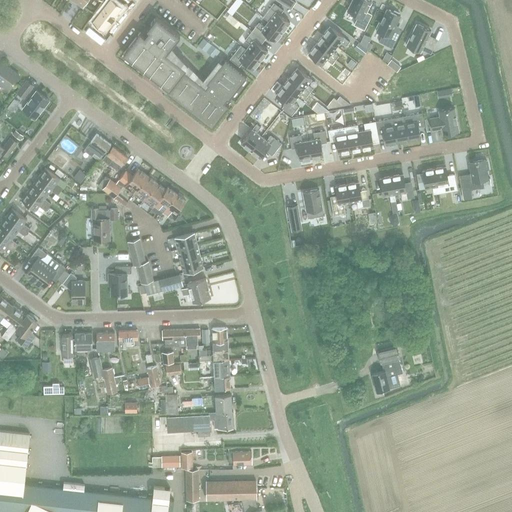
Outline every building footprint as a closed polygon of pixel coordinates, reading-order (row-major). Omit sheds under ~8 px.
[(115,17),(114,17),(122,7),(113,0),(108,0),(92,21),(92,22),(93,20),(104,28),(103,30),(111,21),(112,21),(111,20),(114,17),(115,17)] [(130,9),(138,0),(131,0),(127,5),(130,9)] [(370,0),(351,0),(347,9),(359,15),(354,24),(364,29),(371,14),(366,11),(371,0),(370,0)] [(274,1),(263,15),(268,20),(282,31),(290,21),(280,14),(283,9),(274,1)] [(393,11),(387,8),(380,22),(378,22),(376,27),(377,28),(376,30),(382,33),(378,41),(392,47),(400,31),(394,28),(395,24),(400,15),(399,14),(399,13),(394,10),(393,11)] [(169,48),(170,46),(180,34),(156,16),(151,23),(154,25),(151,30),(147,27),(147,28),(148,30),(144,35),(140,31),(123,53),(142,68),(168,88),(166,91),(167,92),(170,88),(174,92),(171,95),(178,100),(181,97),(185,100),(182,104),(189,109),(192,106),(196,109),(194,113),(201,118),(203,114),(208,118),(205,121),(212,127),(229,105),(224,101),(227,98),(228,99),(229,98),(226,95),(229,91),(233,94),(238,87),(234,84),(238,80),(241,82),(247,76),(225,59),(221,63),(222,63),(207,82),(207,81),(207,82),(209,84),(206,87),(184,70),(186,67),(185,67),(166,52),(169,48)] [(255,25),(252,30),(264,39),(267,34),(275,40),(282,31),(268,20),(264,25),(259,20),(255,25)] [(416,23),(406,44),(420,51),(422,49),(430,53),(437,40),(428,35),(431,30),(416,23)] [(330,25),(322,34),(337,45),(341,40),(346,45),(350,41),(330,25)] [(248,34),(244,39),(250,43),(246,48),(260,59),(268,50),(260,44),(264,39),(252,30),(248,34)] [(322,34),(315,43),(335,59),(339,55),(333,50),(337,45),(322,34)] [(358,41),(354,47),(364,54),(368,48),(358,41)] [(315,43),(308,53),(322,64),(326,59),(332,63),(335,59),(315,43)] [(241,44),(229,58),(239,66),(243,60),(253,68),(260,59),(246,48),(241,44)] [(385,51),(382,58),(387,60),(390,54),(385,51)] [(436,67),(434,57),(414,66),(418,80),(426,78),(428,86),(449,81),(445,65),(441,66),(436,67)] [(0,81),(9,88),(19,75),(9,67),(8,68),(0,62),(0,81)] [(297,67),(290,76),(310,91),(313,87),(307,83),(311,78),(297,67)] [(290,76),(283,85),(297,96),(301,91),(306,96),(310,91),(290,76)] [(26,80),(17,92),(24,97),(33,85),(26,80)] [(283,85),(276,94),(285,102),(282,107),(292,115),(299,105),(293,101),(297,96),(283,85)] [(36,90),(23,107),(35,117),(49,99),(36,90)] [(443,133),(459,131),(454,107),(438,110),(440,116),(430,117),(432,129),(442,128),(443,133)] [(422,112),(404,115),(409,139),(420,137),(418,126),(424,125),(422,112)] [(404,115),(393,117),(397,141),(409,139),(404,115)] [(393,117),(375,120),(378,133),(384,132),(386,144),(397,141),(393,117)] [(365,129),(359,130),(362,148),(373,146),(372,138),(378,137),(378,133),(375,120),(364,122),(365,129)] [(256,122),(241,142),(250,150),(261,135),(256,131),(261,126),(256,122)] [(357,123),(346,126),(350,150),(362,148),(359,130),(357,123)] [(346,126),(328,129),(330,141),(336,139),(338,152),(350,150),(346,126)] [(16,129),(13,133),(21,138),(23,135),(16,129)] [(314,138),(308,139),(311,157),(323,155),(321,142),(327,141),(324,129),(313,131),(314,138)] [(111,144),(96,133),(84,149),(92,155),(94,152),(101,157),(111,144)] [(261,135),(250,150),(259,157),(265,149),(272,155),(281,142),(275,137),(270,134),(266,139),(261,135)] [(301,134),(289,136),(291,148),(297,146),(300,159),(311,157),(308,139),(302,141),(301,134)] [(0,144),(0,154),(2,152),(7,156),(17,142),(10,137),(3,147),(0,144)] [(113,145),(107,153),(112,157),(110,160),(111,161),(109,163),(117,169),(121,163),(122,164),(127,156),(113,145)] [(61,164),(68,154),(57,147),(51,157),(61,164)] [(485,160),(484,159),(473,161),(469,161),(469,164),(471,173),(460,175),(464,198),(472,197),(470,188),(483,186),(482,179),(488,178),(488,177),(486,168),(488,168),(487,160),(485,160)] [(447,174),(446,165),(434,168),(438,192),(457,189),(454,173),(447,174)] [(45,167),(39,175),(60,191),(63,187),(56,182),(60,178),(45,167)] [(57,167),(55,171),(61,176),(64,172),(57,167)] [(135,190),(147,175),(138,167),(126,183),(135,190)] [(438,192),(434,168),(422,170),(424,180),(425,187),(432,186),(433,193),(438,192)] [(79,169),(73,177),(80,182),(86,174),(79,169)] [(406,191),(404,182),(403,173),(391,175),(394,193),(401,192),(402,199),(414,197),(413,190),(406,191)] [(60,191),(39,175),(33,183),(48,194),(51,189),(57,194),(60,191)] [(103,188),(110,178),(106,175),(98,185),(103,188)] [(145,197),(157,182),(147,175),(135,190),(145,197)] [(391,175),(380,177),(383,195),(389,194),(391,201),(393,212),(398,211),(397,209),(396,203),(396,200),(394,193),(391,175)] [(108,192),(116,182),(110,178),(103,188),(108,192)] [(358,181),(347,183),(350,201),(356,200),(358,207),(363,206),(370,205),(368,198),(362,199),(358,181)] [(121,186),(116,182),(108,192),(114,196),(121,186)] [(166,189),(166,188),(157,182),(145,197),(154,204),(166,189)] [(45,198),(48,194),(33,183),(27,190),(48,206),(51,203),(45,198)] [(337,194),(330,195),(333,215),(346,213),(344,202),(350,201),(347,183),(335,185),(337,194)] [(167,205),(177,193),(167,186),(166,188),(166,189),(154,204),(159,208),(163,202),(167,205)] [(319,188),(303,191),(308,217),(323,215),(319,188)] [(48,206),(27,190),(21,199),(36,210),(39,205),(46,210),(48,206)] [(186,200),(177,193),(167,205),(163,211),(168,215),(172,209),(176,212),(186,200)] [(297,204),(287,206),(290,224),(300,222),(297,204)] [(12,207),(6,216),(27,231),(30,228),(23,223),(27,218),(12,207)] [(92,218),(94,218),(94,239),(109,239),(109,218),(118,218),(118,207),(111,208),(111,209),(99,209),(99,208),(92,208),(92,218)] [(27,231),(6,216),(0,223),(15,234),(18,230),(25,235),(27,231)] [(12,239),(15,234),(0,223),(0,235),(15,247),(18,244),(12,239)] [(175,237),(178,248),(197,243),(194,232),(175,237)] [(15,247),(0,235),(0,248),(3,250),(6,246),(13,251),(15,247)] [(142,249),(141,243),(135,244),(129,246),(130,252),(142,249)] [(200,255),(197,243),(178,248),(181,260),(200,255)] [(34,280),(47,263),(52,257),(38,246),(30,257),(35,261),(25,274),(34,280)] [(144,255),(142,249),(130,252),(132,258),(144,255)] [(145,261),(144,255),(132,258),(134,264),(136,264),(136,263),(145,261)] [(203,266),(200,255),(181,260),(184,271),(203,266)] [(57,278),(64,269),(66,267),(52,257),(47,263),(34,280),(43,287),(52,274),(57,278)] [(148,260),(145,261),(136,263),(136,264),(138,270),(150,267),(148,260)] [(109,280),(111,280),(111,294),(127,293),(126,272),(131,272),(131,265),(115,266),(115,272),(108,273),(109,280)] [(152,273),(150,267),(138,270),(140,276),(152,273)] [(84,279),(76,280),(76,276),(71,272),(70,273),(64,269),(57,278),(62,282),(62,283),(67,287),(68,286),(72,286),(72,302),(85,301),(84,279)] [(153,279),(152,273),(140,276),(141,282),(153,279)] [(159,280),(145,283),(147,293),(151,292),(182,284),(179,273),(176,274),(160,278),(159,278),(159,280)] [(188,286),(181,288),(183,294),(190,292),(192,301),(211,296),(206,277),(187,282),(188,286)] [(0,312),(4,315),(12,305),(0,295),(0,312)] [(26,315),(25,315),(12,305),(4,315),(13,322),(11,325),(9,324),(1,335),(7,339),(16,328),(17,326),(26,315)] [(27,313),(25,315),(26,315),(17,326),(16,328),(22,332),(17,339),(27,346),(35,335),(30,331),(37,321),(27,313)] [(227,336),(227,327),(212,328),(212,341),(222,341),(222,337),(227,336)] [(186,345),(185,328),(163,329),(163,338),(165,338),(165,346),(180,345),(181,345),(185,345),(186,345)] [(200,328),(185,328),(186,345),(186,348),(195,347),(195,337),(198,337),(200,337),(200,328)] [(137,329),(118,330),(119,339),(119,348),(126,347),(126,346),(134,346),(134,339),(137,339),(137,329)] [(75,348),(92,348),(91,332),(75,333),(75,348)] [(114,332),(96,332),(96,348),(114,348),(114,332)] [(63,362),(73,361),(73,354),(72,333),(62,334),(63,354),(63,362)] [(228,348),(227,336),(222,337),(222,341),(212,341),(213,348),(228,348)] [(397,386),(394,374),(403,372),(400,358),(401,358),(398,346),(378,351),(381,362),(382,362),(384,370),(373,373),(377,391),(397,386)] [(229,359),(228,348),(213,348),(213,355),(199,355),(199,360),(205,360),(229,359)] [(173,352),(162,352),(164,362),(173,362),(173,352)] [(103,374),(99,356),(90,358),(94,376),(103,374)] [(230,375),(229,359),(213,360),(214,376),(230,375)] [(167,374),(181,372),(180,363),(166,365),(167,374)] [(156,364),(147,366),(151,384),(160,382),(156,364)] [(102,368),(104,378),(114,376),(112,367),(102,368)] [(230,387),(230,375),(214,376),(215,383),(210,383),(211,388),(230,387)] [(116,389),(114,376),(104,378),(107,391),(116,389)] [(138,379),(140,387),(150,385),(148,377),(138,379)] [(59,386),(59,382),(52,382),(52,385),(43,385),(44,393),(64,393),(64,386),(59,386)] [(178,393),(166,393),(166,413),(178,413),(178,393)] [(215,394),(215,411),(232,410),(231,394),(215,394)] [(137,401),(125,401),(125,411),(137,411),(137,401)] [(232,427),(232,410),(215,411),(208,412),(208,414),(167,416),(167,431),(210,429),(209,418),(214,418),(215,423),(215,428),(218,428),(232,427)] [(0,510),(13,511),(171,511),(173,499),(172,499),(169,498),(170,488),(154,486),(153,497),(84,489),(84,484),(64,482),(63,487),(24,482),(30,433),(0,429),(0,510)] [(228,463),(233,463),(251,463),(251,450),(233,451),(230,451),(228,451),(228,463)] [(192,451),(182,452),(182,467),(193,467),(192,451)] [(180,465),(180,454),(161,455),(162,466),(180,465)] [(161,455),(152,455),(153,466),(162,466),(161,455)] [(198,499),(197,469),(185,469),(186,499),(198,499)] [(230,480),(206,480),(206,499),(241,498),(244,511),(245,511),(258,509),(255,498),(256,498),(255,480),(230,480)]
